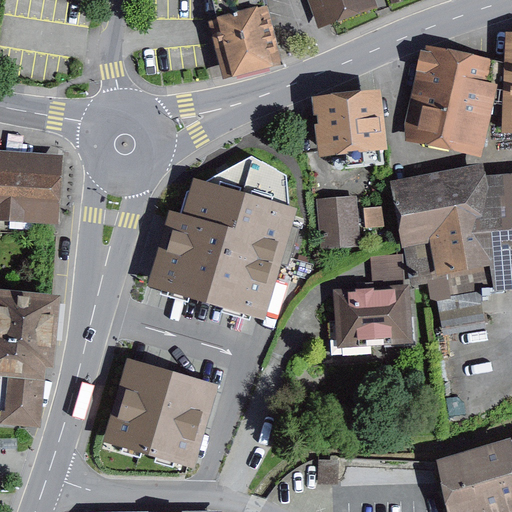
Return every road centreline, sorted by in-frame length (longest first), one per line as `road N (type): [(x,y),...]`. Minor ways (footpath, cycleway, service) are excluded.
road 1 (secondary): [(508,0),(154,134)]
road 2 (secondary): [(47,475),(81,360),(119,174)]
road 3 (residential): [(47,475),(111,495),(196,495),(272,511)]
